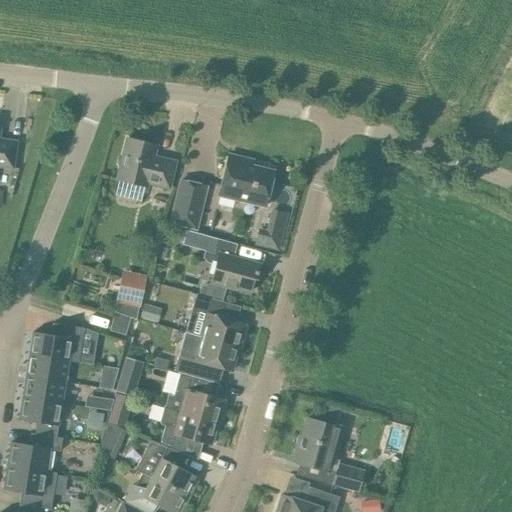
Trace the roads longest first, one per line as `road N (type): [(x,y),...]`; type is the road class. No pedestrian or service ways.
road 1 (residential): [(219,511),(259,406),(335,121)]
road 2 (residential): [(101,82),(15,313),(7,370)]
road 3 (unclassified): [(335,121),(101,82)]
road 4 (unclassified): [(511,182),(335,121)]
